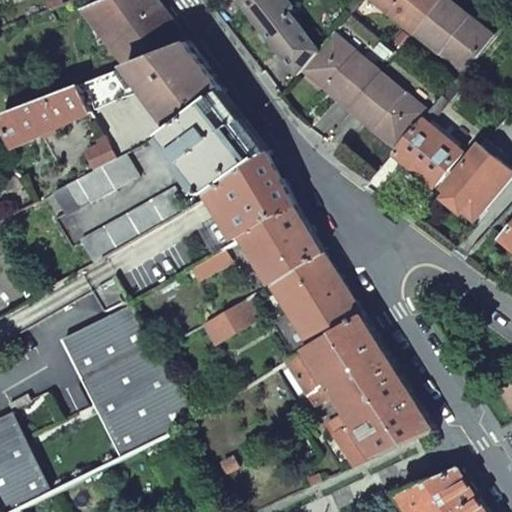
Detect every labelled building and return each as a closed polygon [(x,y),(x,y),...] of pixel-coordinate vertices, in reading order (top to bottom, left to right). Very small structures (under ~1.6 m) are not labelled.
[(63,0),(54,0),(48,2),(51,10),(65,5),(63,0)] [(112,23),(129,66),(133,65),(191,42),(160,0),(105,0),(86,8),(101,27),(112,23)] [(305,30),(292,12),(298,8),(291,0),(244,0),(301,74),(306,68),(310,64),(337,31),(341,26),(331,11),(305,30)] [(378,0),(418,33),(444,2),(445,0),(378,0)] [(418,33),(465,72),(491,42),(468,22),(473,16),(453,0),(445,0),(444,2),(418,33)] [(496,36),(473,16),(468,22),(491,42),(496,36)] [(385,72),(337,31),(310,64),(332,83),(328,88),(353,109),(385,72)] [(191,42),(133,65),(149,86),(178,127),(218,97),(228,90),(218,78),(191,42)] [(306,68),(328,88),(332,83),(310,64),(306,68)] [(94,112),(149,86),(133,65),(129,66),(84,84),(94,112)] [(432,111),(385,72),(353,109),(378,130),(382,125),(405,144),(426,119),(432,111)] [(84,84),(4,117),(19,147),(94,112),(84,84)] [(245,114),(228,90),(218,97),(240,125),(247,120),(249,119),(245,114)] [(240,125),(218,97),(178,127),(176,129),(171,135),(189,157),(183,160),(189,167),(193,164),(216,194),(273,152),(272,150),(270,151),(268,149),(247,120),(240,125)] [(401,149),(397,154),(414,168),(437,187),(466,152),(426,119),(405,144),(401,149)] [(378,130),(401,149),(405,144),(382,125),(378,130)] [(511,168),(485,146),(448,190),(452,193),(448,198),(464,212),(466,209),(478,219),(511,179),(511,168)] [(224,214),(239,240),(249,234),(300,204),(294,195),(273,152),(222,190),(233,209),(224,214)] [(129,154),(56,193),(70,216),(141,176),(129,154)] [(375,180),(369,186),(387,199),(414,168),(397,154),(375,180)] [(176,186),(84,240),(98,263),(191,210),(176,186)] [(300,204),(249,234),(278,282),(328,253),(315,229),(301,205),(300,204)] [(228,247),(192,269),(198,279),(205,276),(205,277),(235,259),(228,247)] [(328,253),(278,282),(317,346),(369,315),(368,314),(356,295),(328,253)] [(219,317),(208,323),(221,344),(262,319),(250,299),(219,317)] [(84,377),(0,420),(0,487),(13,511),(21,511),(28,509),(40,502),(58,493),(181,430),(180,428),(200,417),(134,304),(64,339),(84,377)] [(317,346),(311,350),(339,392),(351,411),(380,457),(441,430),(405,372),(369,315),(317,346)] [(293,349),(271,363),(276,370),(289,363),(298,357),(293,349)] [(298,357),(289,363),(318,406),(339,392),(311,350),(298,357)] [(351,411),(330,425),(357,468),(380,457),(351,411)] [(236,456),(225,462),(231,472),(242,466),(236,456)] [(406,495),(416,511),(492,511),(465,468),(406,495)] [(0,511),(13,511),(0,487),(0,511)] [(70,511),(58,493),(40,502),(45,511),(70,511)]
